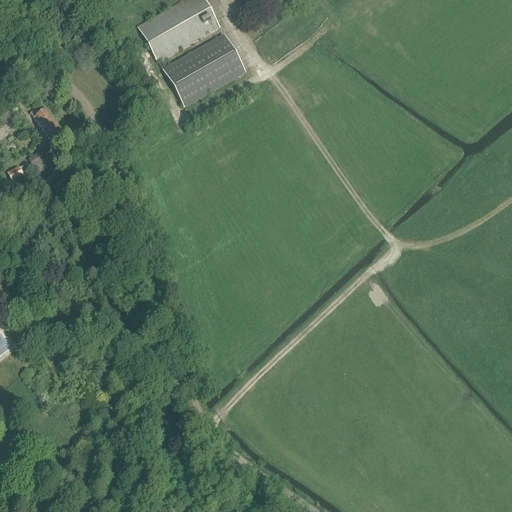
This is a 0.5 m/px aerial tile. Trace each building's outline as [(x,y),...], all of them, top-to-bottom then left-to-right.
[(189,0),(138,29),(157,64),(158,64),(162,61),(219,30),(202,0),(189,0)] [(167,70),(162,61),(158,64),(182,108),(244,74),(224,38),(167,70)] [(0,92),(3,97),(19,87),(14,80),(15,79),(11,73),(0,80),(0,92)] [(61,133),(42,106),(30,114),(34,120),(33,120),(49,141),(61,133)] [(38,155),(28,161),(33,168),(42,162),(38,155)] [(27,164),(19,170),(22,174),(30,169),(27,164)] [(18,169),(7,175),(11,183),(22,177),(18,169)]
